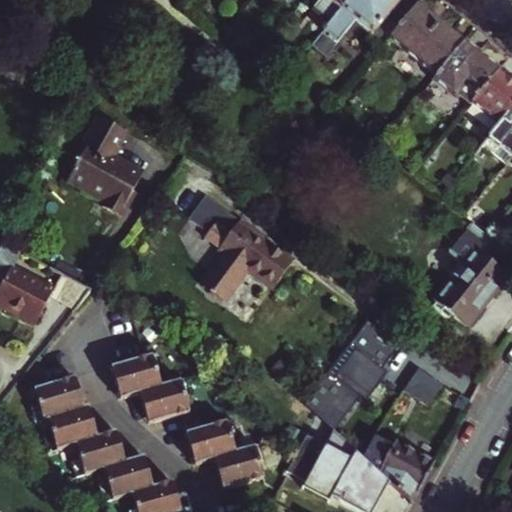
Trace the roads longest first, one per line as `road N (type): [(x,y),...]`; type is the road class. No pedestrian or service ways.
road 1 (residential): [(207,511),(192,483),(100,398),(85,342)]
road 2 (residential): [(441,511),(511,386)]
